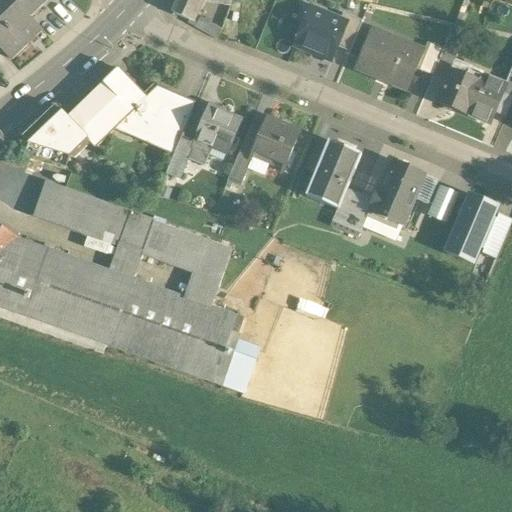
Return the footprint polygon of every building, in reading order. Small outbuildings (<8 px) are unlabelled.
[(37,0),(0,0),(0,48),(12,61),(41,33),(29,20),(44,6),(37,0)] [(177,0),(171,13),(189,21),(199,2),(230,7),(231,0),(177,0)] [(340,22),(310,9),(294,47),(330,62),(336,48),(346,24),(340,22)] [(362,22),(343,14),(340,22),(346,24),(336,48),(349,53),(362,22)] [(221,30),(203,20),(200,24),(197,29),(217,41),(221,30)] [(395,40),(371,30),(355,70),(407,92),(421,58),(393,46),(395,40)] [(463,41),(449,36),(443,51),(440,59),(453,65),(463,41)] [(443,51),(430,46),(419,71),(432,77),(440,59),(443,51)] [(511,67),(511,68),(505,85),(506,86),(502,95),(511,98),(511,67)] [(482,85),(449,71),(436,103),(490,125),(502,95),(506,86),(505,85),(485,78),(482,85)] [(103,84),(67,120),(90,143),(96,149),(120,124),(146,99),(145,97),(120,73),(106,87),(103,84)] [(156,87),(145,97),(146,99),(120,124),(164,142),(183,97),(156,87)] [(194,102),(183,97),(164,142),(161,151),(172,156),(178,142),(194,102)] [(67,120),(54,107),(39,122),(36,120),(19,137),(28,145),(68,157),(74,159),(90,143),(67,120)] [(239,122),(206,108),(193,140),(207,146),(226,154),(239,122)] [(299,133),(265,119),(258,136),(248,160),(251,161),(254,153),(283,165),(280,173),(282,174),(299,133)] [(247,131),(227,182),(240,187),(251,161),(248,160),(258,136),(247,131)] [(315,136),(301,168),(314,173),(327,141),(315,136)] [(207,146),(193,140),(190,148),(204,154),(207,146)] [(361,155),(327,141),(314,173),(304,197),(336,210),(338,211),(346,190),(361,155)] [(190,148),(178,142),(172,156),(165,174),(177,179),(190,148)] [(68,157),(28,145),(24,159),(65,171),(68,157)] [(424,175),(393,162),(381,191),(375,193),(372,201),(367,212),(368,213),(401,227),(402,228),(424,175)] [(154,224),(45,186),(34,217),(119,247),(143,255),(154,224)] [(346,190),(338,211),(336,210),(329,227),(344,233),(360,196),(346,190)] [(440,191),(430,215),(445,221),(455,197),(440,191)] [(360,196),(344,233),(358,239),(362,227),(368,213),(367,212),(372,201),(360,196)] [(469,196),(444,253),(473,265),(479,249),(483,251),(496,221),(492,219),(497,208),(469,196)] [(401,227),(368,213),(362,227),(395,241),(401,227)] [(483,251),(482,255),(495,260),(511,221),(498,216),(496,221),(483,251)] [(154,224),(143,255),(197,272),(207,242),(154,224)] [(0,263),(17,240),(0,229),(0,263)] [(17,240),(0,263),(0,308),(214,383),(231,333),(237,316),(213,308),(188,299),(134,281),(110,272),(17,240)] [(207,242),(197,272),(222,281),(232,251),(207,242)] [(143,255),(119,247),(110,272),(134,281),(143,255)] [(222,281),(197,272),(188,299),(213,308),(222,281)] [(244,319),(237,316),(231,333),(238,336),(244,319)]
